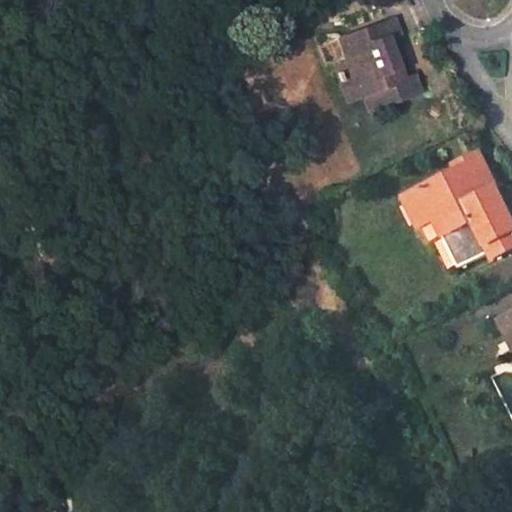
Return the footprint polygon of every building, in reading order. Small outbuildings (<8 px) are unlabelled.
[(376,36),(389,31),(381,10),(328,30),(339,51),(326,56),(329,63),(326,66),(329,73),(334,75),(341,95),(354,89),(369,83),(371,90),(386,84),(390,93),(410,84),(403,66),(390,71),(376,36)] [(354,89),(360,105),(390,93),(386,84),(371,90),(369,83),(354,89)] [(471,145),(445,158),(447,163),(397,190),(413,219),(427,212),(453,262),(482,247),(485,253),(511,237),(511,221),(492,185),(484,189),(469,162),(477,157),(471,145)] [(492,185),(477,157),(469,162),(484,189),(492,185)] [(511,294),(490,306),(508,341),(511,339),(511,294)]
